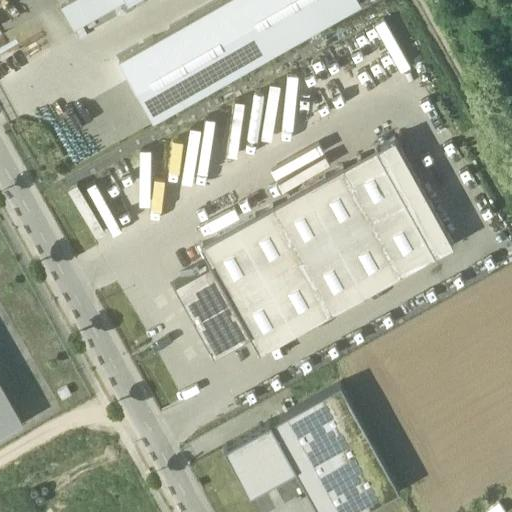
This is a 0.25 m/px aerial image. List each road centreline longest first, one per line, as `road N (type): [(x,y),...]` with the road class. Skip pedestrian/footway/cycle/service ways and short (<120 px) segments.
road 1 (unknown): [(166,434),(477,245),(481,209),(466,174),(409,90),(367,76),(76,267)]
road 2 (unclassified): [(194,511),(0,158)]
road 3 (track): [(511,174),(415,0)]
